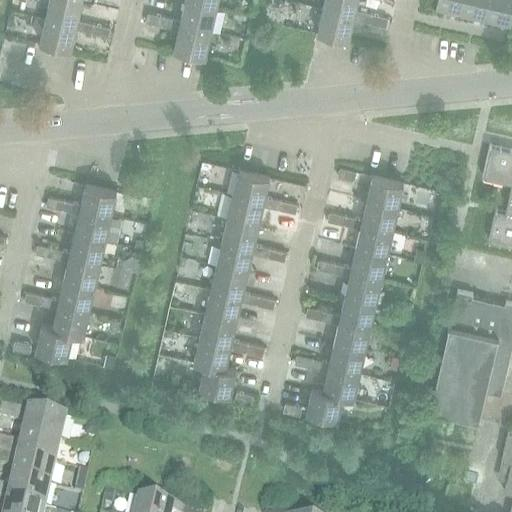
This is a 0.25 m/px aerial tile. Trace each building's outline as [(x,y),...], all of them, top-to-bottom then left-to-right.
[(76,22),(77,19),(81,0),(48,0),(45,15),(76,22)] [(184,0),(180,19),(179,23),(210,30),(215,6),(188,0),(184,0)] [(354,13),(355,9),(356,0),(324,0),(323,6),(354,13)] [(463,0),(436,0),(435,6),(460,12),(463,0)] [(488,0),(463,0),(460,12),(485,18),(488,0)] [(511,0),(488,0),(485,18),(510,24),(511,13),(511,0)] [(354,13),(323,6),(317,31),(348,38),(353,17),(369,21),(371,13),(355,9),(354,13)] [(162,23),(164,15),(147,11),(145,19),(162,23)] [(371,13),(369,21),(385,25),(387,17),(371,13)] [(76,22),(45,15),(39,40),(70,47),(75,27),(91,31),(93,23),(77,19),(76,22)] [(204,55),(210,30),(179,23),(180,19),(164,15),(162,23),(178,27),(174,48),(204,55)] [(93,23),(91,31),(107,35),(109,26),(93,23)] [(511,148),(489,143),(482,175),(511,182),(505,210),(495,207),(487,239),(511,245),(511,148)] [(355,179),(357,171),(340,167),(338,175),(355,179)] [(279,207),(281,199),(264,195),(269,175),(238,168),(232,193),(263,200),(262,204),(279,207)] [(367,199),(398,206),(403,181),(372,174),(367,199)] [(64,199),(62,207),(79,211),(79,207),(111,214),(116,190),(85,183),(80,203),(64,199)] [(262,204),(263,200),(232,193),(227,217),(258,224),(262,204)] [(62,207),(64,199),(48,195),(46,204),(62,207)] [(281,199),(279,207),(295,211),(297,202),(281,199)] [(346,214),(344,222),(360,226),(361,222),(392,230),(398,206),(367,199),(362,217),(346,214)] [(79,207),(79,211),(74,231),(105,238),(111,214),(79,207)] [(344,222),(346,214),(329,210),(327,219),(344,222)] [(268,255),(270,246),(254,243),(258,224),(227,217),(221,241),(253,248),(252,252),(268,255)] [(361,222),(360,226),(355,246),(387,253),(392,230),(361,222)] [(100,262),(105,238),(74,231),(69,250),(53,246),(51,255),(67,259),(68,255),(100,262)] [(252,252),(253,248),(221,241),(216,264),(247,271),(252,252)] [(51,255),(53,246),(37,243),(35,251),(51,255)] [(270,246),(268,255),(284,259),(286,250),(270,246)] [(335,261),(333,270),(349,274),(350,270),(381,277),(387,253),(355,246),(351,265),(335,261)] [(68,255),(67,259),(63,278),(94,286),(100,262),(68,255)] [(333,270),(335,261),(318,258),(316,267),(333,270)] [(257,303),(259,294),(243,291),(247,271),(216,264),(210,288),(242,295),(241,299),(257,303)] [(350,270),(349,274),(344,294),(376,301),(381,277),(350,270)] [(89,309),(94,286),(63,278),(58,297),(42,294),(40,302),(56,306),(57,302),(89,309)] [(241,299),(242,295),(210,288),(205,312),(236,319),(241,299)] [(504,307),(471,299),(473,292),(456,288),(429,407),(478,418),(484,389),(500,393),(511,342),(511,301),(506,300),(504,307)] [(40,302),(42,294),(26,290),(24,299),(40,302)] [(259,294),(257,303),(273,307),(275,298),(259,294)] [(371,325),(376,301),(344,294),(340,313),(323,309),(321,318),(337,322),(339,317),(371,325)] [(57,302),(56,306),(52,325),(52,326),(72,331),(72,332),(83,334),(89,309),(57,302)] [(321,318),(323,309),(307,306),(305,314),(321,318)] [(246,351),(248,342),(232,339),(236,319),(205,312),(200,335),(231,342),(230,347),(246,351)] [(339,317),(337,322),(333,341),(365,348),(371,325),(339,317)] [(52,326),(52,325),(42,322),(36,348),(66,355),(72,332),(72,331),(52,326)] [(230,347),(231,342),(200,335),(194,360),(204,363),(205,361),(225,366),(226,365),(230,347)] [(29,351),(31,343),(15,339),(13,348),(29,351)] [(360,372),(365,348),(333,341),(328,360),(312,357),(310,365),(326,369),(327,365),(360,372)] [(248,342),(246,351),(261,355),(263,346),(248,342)] [(310,365),(312,357),(296,353),(294,362),(310,365)] [(236,367),(226,365),(225,366),(205,361),(204,363),(199,386),(230,393),(236,367)] [(327,365),(326,369),(322,388),(342,393),(342,394),(354,397),(360,372),(327,365)] [(322,388),(311,385),(306,411),(336,418),(342,394),(342,393),(322,388)] [(250,403),(252,394),(236,390),(234,399),(250,403)] [(299,414),(301,405),(285,402),(283,410),(299,414)] [(24,433),(61,442),(66,419),(2,404),(0,411),(0,417),(26,423),(24,433)] [(511,511),(511,426),(507,426),(500,458),(510,460),(503,490),(511,491),(511,496),(508,511),(511,511)] [(0,451),(56,464),(61,442),(24,433),(21,443),(0,437),(0,451)] [(51,486),(56,464),(0,451),(0,464),(15,468),(13,478),(51,486)] [(0,497),(46,508),(51,486),(13,478),(11,487),(0,484),(0,497)] [(116,492),(106,490),(103,503),(113,505),(116,492)] [(44,511),(46,508),(0,497),(0,510),(5,511),(44,511)] [(135,511),(185,511),(186,508),(139,497),(135,511)]
